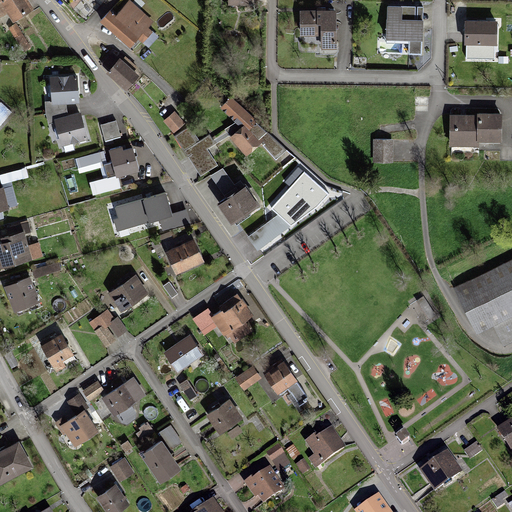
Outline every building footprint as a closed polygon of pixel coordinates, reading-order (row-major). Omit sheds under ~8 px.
[(0,0),(0,25),(27,10),(21,0),(0,0)] [(105,12),(97,21),(127,45),(134,37),(141,42),(149,32),(144,28),(150,21),(126,2),(112,18),(105,12)] [(421,8),(384,7),(383,40),(420,41),(421,8)] [(332,12),(298,12),(298,36),(318,36),(318,49),(332,49),(332,12)] [(492,22),(463,22),(463,42),(492,42),(492,22)] [(13,26),(7,30),(20,49),(26,46),(13,26)] [(119,59),(109,71),(127,90),(139,77),(119,59)] [(78,75),(50,77),(52,105),(79,103),(78,75)] [(425,96),(360,96),(360,136),(377,136),(377,115),(425,115),(425,96)] [(228,98),(219,107),(239,127),(228,139),(246,156),(258,144),(274,160),(282,151),(228,98)] [(80,112),(54,119),(61,147),(88,140),(80,112)] [(173,112),(164,119),(173,130),(182,123),(173,112)] [(475,116),(447,116),(447,147),(475,147),(475,143),(497,143),(497,114),(475,114),(475,116)] [(191,126),(176,136),(204,178),(219,168),(211,156),(221,150),(215,141),(205,147),(191,126)] [(388,141),(372,141),(372,163),(388,163),(388,141)] [(122,146),(109,149),(116,178),(139,172),(133,148),(123,150),(122,146)] [(329,193),(304,171),(272,208),(291,226),(317,207),(329,193)] [(240,188),(216,206),(228,223),(252,205),(240,188)] [(162,193),(141,199),(148,221),(169,215),(162,193)] [(0,243),(1,245),(0,245),(0,267),(28,260),(21,231),(25,230),(24,225),(8,229),(10,236),(0,238),(0,243)] [(190,241),(164,253),(175,275),(201,262),(190,241)] [(511,260),(451,290),(473,335),(491,326),(497,339),(511,331),(511,260)] [(132,277),(109,294),(121,311),(144,294),(132,277)] [(26,279),(2,290),(12,313),(36,303),(26,279)] [(423,295),(416,299),(427,317),(435,312),(423,295)] [(238,298),(210,318),(227,342),(246,329),(240,322),(250,315),(238,298)] [(105,313),(92,322),(98,330),(111,321),(105,313)] [(125,331),(117,319),(108,325),(115,337),(125,331)] [(71,356),(59,335),(39,346),(50,367),(71,356)] [(188,339),(167,354),(179,371),(200,356),(188,339)] [(280,363),(262,376),(275,395),(294,382),(280,363)] [(251,368),(235,379),(243,390),(259,379),(251,368)] [(184,382),(181,384),(192,400),(195,397),(184,382)] [(96,383),(83,392),(90,402),(103,393),(96,383)] [(120,385),(102,398),(114,415),(132,402),(120,385)] [(225,401),(206,415),(219,433),(238,419),(225,401)] [(92,430),(82,412),(64,422),(75,440),(92,430)] [(511,421),(495,433),(510,453),(511,451),(511,421)] [(328,430),(305,446),(315,459),(309,464),(314,472),(343,451),(328,430)] [(405,432),(398,437),(401,443),(409,438),(405,432)] [(14,444),(0,452),(0,487),(29,470),(14,444)] [(156,445),(140,456),(159,482),(175,471),(156,445)] [(475,445),(463,453),(468,461),(480,452),(475,445)] [(445,457),(418,475),(431,494),(458,476),(445,457)] [(266,471),(246,486),(262,508),(282,493),(266,471)] [(112,488),(95,500),(103,511),(118,511),(126,507),(112,488)] [(401,511),(386,489),(359,507),(362,511),(401,511)] [(502,494),(490,503),(495,510),(501,506),(498,503),(505,498),(502,494)]
